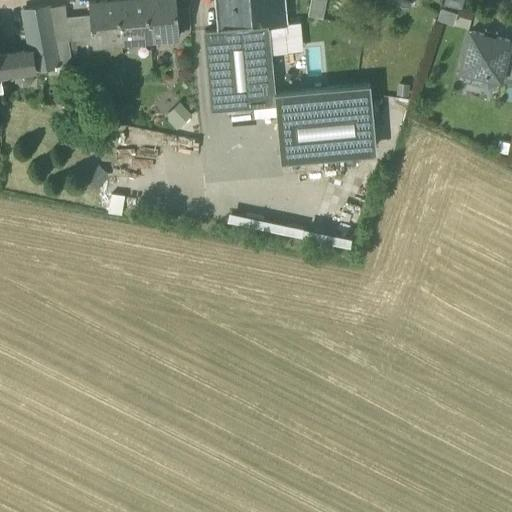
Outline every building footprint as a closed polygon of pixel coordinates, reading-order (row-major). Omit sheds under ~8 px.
[(93,43),(122,41),(117,0),(109,0),(89,2),(90,16),(92,39),(93,43)] [(117,0),(122,41),(150,38),(146,0),(117,0)] [(175,0),(146,0),(150,38),(179,35),(179,31),(177,8),(175,0)] [(221,30),(268,25),(284,24),(282,0),(217,0),(219,18),(221,30)] [(311,0),(308,16),(322,19),(326,0),(311,0)] [(442,0),(439,20),(455,22),(459,0),(442,0)] [(177,8),(179,31),(190,30),(188,6),(177,8)] [(24,11),(32,54),(34,70),(57,66),(53,42),(48,12),(47,7),(24,11)] [(53,42),(68,41),(66,17),(66,10),(48,12),(53,42)] [(68,41),(81,40),(79,16),(66,17),(68,41)] [(90,16),(79,16),(81,40),(92,39),(90,16)] [(284,24),(268,25),(270,53),(301,50),(298,22),(284,24)] [(274,93),(270,53),(268,25),(221,30),(209,31),(204,31),(211,111),(275,105),(274,93)] [(483,76),(500,80),(507,50),(509,41),(470,31),(461,70),(464,71),(483,76)] [(511,51),(507,50),(500,80),(499,81),(511,84),(511,51)] [(0,75),(34,70),(32,54),(0,59),(0,75)] [(483,76),(464,71),(462,81),(481,85),(483,76)] [(275,105),(279,152),(375,144),(370,84),(274,93),(275,105)] [(164,115),(176,128),(192,115),(181,101),(164,115)] [(376,154),(375,144),(279,152),(280,163),(376,154)] [(124,197),(111,195),(108,213),(121,215),(124,197)] [(349,247),(351,237),(228,212),(226,222),(349,247)]
